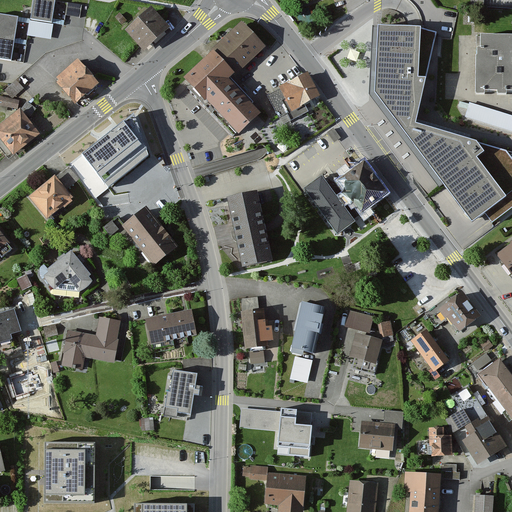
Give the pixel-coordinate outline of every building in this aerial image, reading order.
[(68,5),(37,0),(36,0),(33,22),(65,27),(68,5)] [(32,23),(0,16),(0,61),(24,65),(26,52),(30,33),(32,23)] [(212,53),(233,79),(267,51),(246,25),(212,53)] [(416,121),(436,34),(420,30),(373,28),(369,104),(376,115),(380,120),(383,125),(386,129),(389,132),(453,220),(461,232),(475,222),(488,237),(511,216),(511,157),(507,151),(494,147),(437,128),(424,123),(416,121)] [(511,37),(484,37),(484,50),(479,50),(479,97),(510,98),(510,94),(511,93),(511,37)] [(233,79),(212,53),(183,77),(238,142),(266,119),(233,79)] [(54,77),(76,100),(100,79),(79,55),(54,77)] [(289,115),(318,101),(306,75),(289,83),(268,93),(280,119),(289,115)] [(16,82),(4,90),(12,99),(23,90),(16,82)] [(12,99),(0,97),(0,110),(8,113),(9,108),(18,110),(19,101),(12,99)] [(511,112),(469,103),(466,119),(511,128),(511,112)] [(23,110),(0,129),(0,141),(14,158),(43,134),(23,110)] [(125,120),(81,153),(109,189),(152,156),(125,120)] [(362,164),(336,185),(345,196),(338,202),(322,182),(304,196),(338,240),(357,225),(347,213),(354,207),(363,219),(389,198),(362,164)] [(70,167),(32,198),(50,220),(76,199),(68,189),(80,179),(70,167)] [(261,191),(228,199),(245,272),(278,264),(261,191)] [(182,248),(147,206),(120,229),(155,271),(182,248)] [(0,229),(0,258),(14,247),(0,229)] [(511,244),(494,257),(511,280),(511,244)] [(98,280),(74,249),(43,275),(55,290),(52,296),(77,299),(80,292),(98,280)] [(465,293),(440,312),(454,331),(458,328),(463,334),(484,318),(465,293)] [(327,309),(303,305),(294,353),(318,357),(327,309)] [(15,309),(0,313),(0,343),(14,339),(13,335),(23,332),(15,309)] [(266,311),(243,313),(246,351),(269,349),(266,311)] [(194,312),(147,320),(153,352),(200,344),(194,312)] [(374,319),(351,314),(347,329),(370,334),(374,319)] [(101,318),(98,338),(69,333),(62,369),(85,373),(87,361),(114,366),(122,322),(101,318)] [(396,337),(394,323),(378,326),(380,340),(396,337)] [(385,342),(357,335),(350,359),(378,366),(385,342)] [(416,343),(435,370),(447,362),(428,335),(416,343)] [(264,363),(264,353),(250,354),(251,364),(264,363)] [(315,362),(295,359),(291,383),(311,387),(315,362)] [(511,374),(502,362),(481,378),(511,417),(511,374)] [(200,375),(171,370),(164,414),(193,419),(200,375)] [(37,400),(50,399),(49,388),(36,389),(37,400)] [(313,414),(281,410),(281,413),(242,409),(240,429),(280,433),(279,448),(289,449),(288,457),(308,459),(313,414)] [(486,414),(454,433),(476,469),(508,450),(486,414)] [(395,424),(362,422),(359,457),(392,459),(395,424)] [(452,436),(428,438),(430,460),(454,458),(452,436)] [(0,472),(8,471),(1,439),(0,439),(0,472)] [(45,506),(93,506),(94,447),(46,446),(45,506)] [(267,481),(268,468),(250,467),(249,480),(267,481)] [(151,474),(151,488),(195,489),(196,476),(171,475),(171,474),(151,474)] [(441,511),(443,476),(406,474),(405,496),(411,496),(410,511),(441,511)] [(306,511),(309,478),(269,476),(267,511),(273,511),(306,511)] [(375,511),(378,485),(349,483),(346,511),(375,511)] [(475,511),(495,511),(496,499),(476,498),(475,511)]
